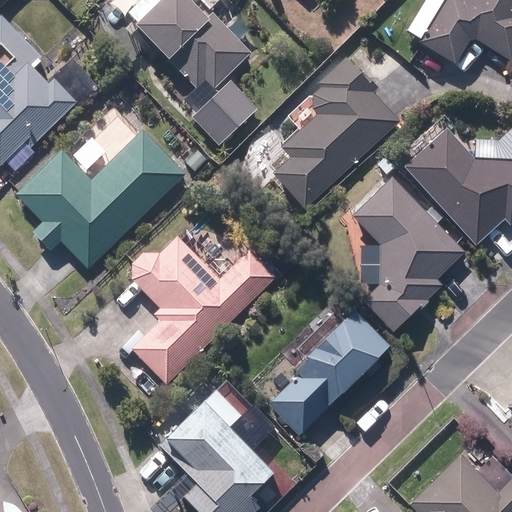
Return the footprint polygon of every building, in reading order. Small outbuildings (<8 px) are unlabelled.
[(204,81),(214,91),(252,53),(211,13),(206,18),(187,0),(141,0),(124,17),(196,89),(204,81)] [(511,0),(444,0),(418,43),(454,66),(469,41),(475,41),(511,63),(511,60),(511,0)] [(0,167),(24,144),(29,150),(76,103),(53,80),(48,84),(34,70),(41,63),(39,61),(42,58),(1,16),(0,16),(0,167)] [(271,174),(304,210),(399,124),(372,95),(378,90),(368,79),(366,81),(345,58),(317,85),(319,88),(311,97),(311,110),(317,116),(282,149),(290,157),(271,174)] [(69,83),(80,96),(91,87),(80,74),(69,83)] [(402,168),(474,246),(503,220),(509,226),(511,223),(511,162),(511,163),(474,161),(445,129),(402,168)] [(59,242),(88,270),(185,176),(142,131),(91,181),(62,150),(15,196),(43,224),(32,234),(49,252),(59,242)] [(184,165),(194,175),(206,161),(198,152),(184,165)] [(363,302),(393,333),(417,308),(421,312),(429,303),(428,301),(442,287),(436,281),(464,253),(391,179),(354,216),(380,243),(379,286),(363,302)] [(132,351),(166,386),(275,279),(248,252),(219,281),(175,237),(157,255),(142,254),(132,265),(132,282),(161,312),(156,317),(161,323),(132,351)] [(268,405),(300,437),(332,405),(331,404),(389,347),(354,311),(342,323),(341,321),(293,369),(299,374),(268,405)] [(182,497),(196,511),(253,511),(258,508),(249,498),(273,474),(228,427),(240,415),(215,389),(164,438),(166,440),(159,447),(195,484),(182,497)] [(511,511),(511,479),(497,494),(458,455),(407,505),(414,511),(511,511)]
